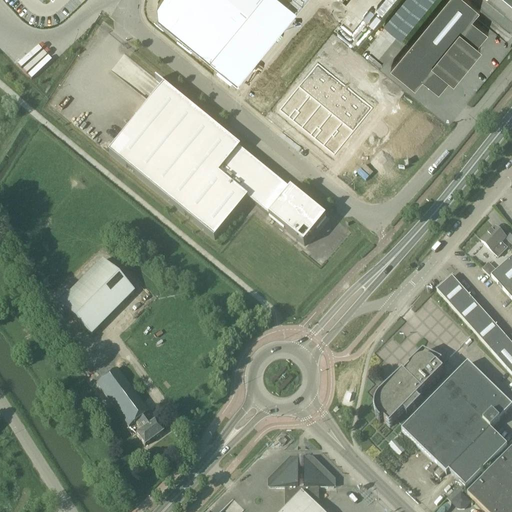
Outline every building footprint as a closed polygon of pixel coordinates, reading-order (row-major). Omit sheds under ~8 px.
[(159,15),(239,81),(304,0),(159,0),(158,3),(159,15)] [(362,0),(347,0),(365,15),(371,8),(362,0)] [(401,39),(433,0),(404,0),(383,25),(401,39)] [(477,46),(488,32),(472,19),(479,10),(467,0),(446,0),(390,68),(415,88),(423,79),(439,92),(450,78),(454,81),(480,49),(477,46)] [(372,109),(317,64),(278,111),(333,156),(372,109)] [(156,81),(164,88),(109,155),(215,241),(248,200),(269,217),(269,218),(304,247),(326,220),(291,191),(291,192),(240,150),(241,149),(157,80),(156,81)] [(481,243),(492,253),(497,259),(506,249),(501,244),(506,239),(495,229),(481,243)] [(508,299),(511,295),(511,258),(490,279),(508,299)] [(58,305),(90,337),(133,294),(101,262),(58,305)] [(454,312),(470,298),(452,278),(437,292),(454,312)] [(470,298),(454,312),(472,332),(488,318),(470,298)] [(508,372),(511,368),(511,345),(488,318),(472,332),(508,372)] [(379,422),(380,423),(383,420),(389,427),(403,412),(407,416),(421,403),(417,399),(443,372),(437,365),(442,360),(423,352),(380,396),(379,397),(378,398),(377,400),(376,401),(375,403),(375,405),(375,406),(374,408),(374,410),(374,411),(375,413),(375,415),(376,416),(376,418),(377,419),(378,421),(379,422)] [(402,432),(445,474),(446,475),(449,473),(466,489),(507,448),(491,432),(511,409),(511,407),(469,365),(402,432)] [(143,447),(161,434),(115,371),(96,385),(127,428),(134,423),(140,432),(134,436),(143,447)] [(511,511),(511,450),(467,496),(483,511),(511,511)] [(317,490),(334,489),(334,483),(311,461),(293,461),(270,484),(270,490),(287,490),(287,501),(291,504),(283,511),(320,511),(313,504),(317,500),(317,490)] [(457,496),(454,507),(466,511),(469,500),(457,496)]
